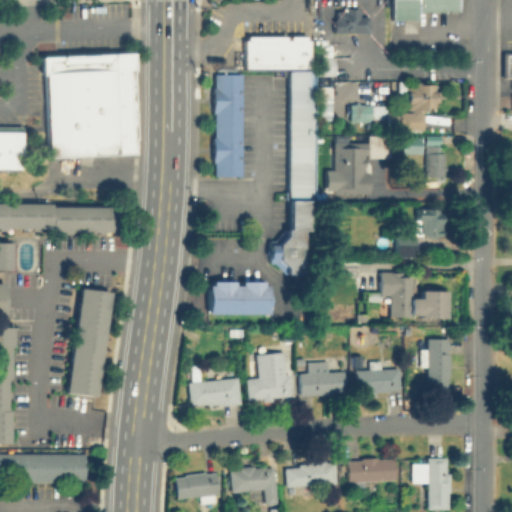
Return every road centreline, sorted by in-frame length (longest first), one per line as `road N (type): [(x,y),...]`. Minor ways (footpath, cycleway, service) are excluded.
road 1 (residential): [(480,113),(479,511)]
road 2 (residential): [(134,439),(480,421)]
road 3 (secondary): [(164,185),(129,511)]
